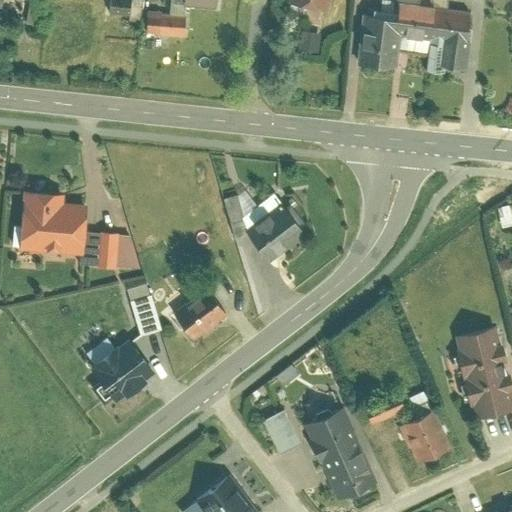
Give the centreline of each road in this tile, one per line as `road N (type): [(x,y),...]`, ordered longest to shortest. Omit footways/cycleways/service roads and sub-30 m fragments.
road 1 (tertiary): [(408,140),(378,236),(362,258),(212,384)]
road 2 (tertiary): [(252,122),(0,96)]
road 3 (tertiary): [(212,384),(48,511)]
road 4 (tertiary): [(408,140),(252,122)]
road 5 (residential): [(212,384),(299,511)]
road 6 (residential): [(381,511),(511,453)]
road 7 (residential): [(263,0),(252,122)]
